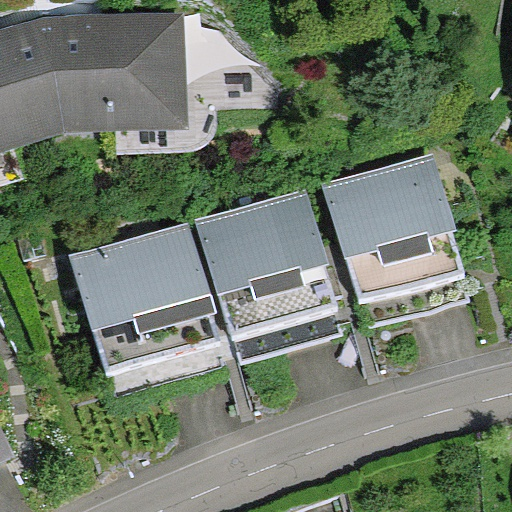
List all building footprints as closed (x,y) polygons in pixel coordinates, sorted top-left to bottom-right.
[(48,14),(0,31),(0,160),(177,128),(186,17),(48,14)] [(431,159),(324,189),(366,334),(472,304),(431,159)] [(304,194),(197,225),(239,370),(346,340),(304,194)] [(190,227),(70,261),(112,404),(231,370),(190,227)] [(0,461),(12,456),(0,427),(0,461)]
